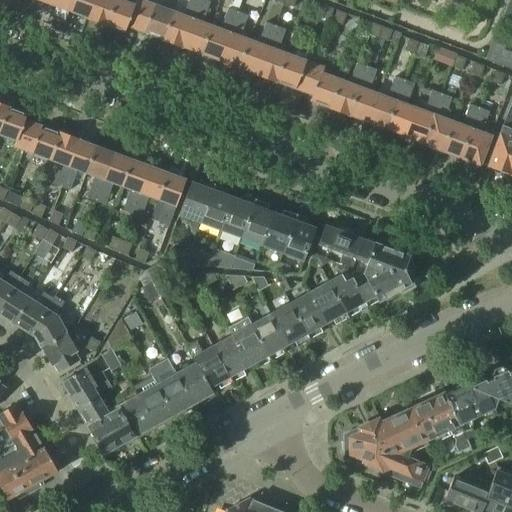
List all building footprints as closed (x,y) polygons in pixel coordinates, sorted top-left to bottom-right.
[(54,0),(52,7),(71,13),(75,0),(54,0)] [(75,0),(71,13),(87,19),(87,20),(88,21),(95,0),(75,0)] [(107,27),(116,0),(95,0),(88,21),(106,28),(107,27)] [(138,0),(134,0),(133,5),(117,0),(116,0),(107,27),(124,33),(126,28),(135,31),(145,3),(138,0)] [(162,41),(161,42),(182,49),(182,48),(183,48),(200,0),(176,0),(172,12),(162,41)] [(210,2),(203,0),(200,0),(183,48),(200,55),(211,26),(202,23),(210,2)] [(511,0),(508,0),(502,17),(511,20),(511,0)] [(172,12),(145,3),(135,31),(162,41),(172,12)] [(329,22),(333,11),(323,7),(319,19),(329,22)] [(200,55),(219,61),(237,13),(227,9),(220,29),(211,26),(200,55)] [(332,23),(341,27),(346,15),(336,12),(332,23)] [(247,16),(237,13),(219,61),(237,68),(248,40),(240,37),(247,16)] [(257,44),(248,40),(237,68),(255,75),(255,76),(256,77),(275,27),(265,23),(257,44)] [(382,29),(372,25),(367,37),(377,41),(382,29)] [(275,84),(276,82),(286,54),(277,51),(285,30),(275,27),(256,77),(275,84)] [(382,29),(377,41),(387,45),(392,32),(382,29)] [(408,38),(403,51),(414,55),(419,42),(408,38)] [(419,42),(414,55),(424,59),(429,46),(419,42)] [(441,65),(451,69),(456,56),(446,52),(441,65)] [(276,82),(303,93),(313,64),(286,54),(276,82)] [(466,59),(456,56),(451,69),(461,73),(466,59)] [(349,84),(343,82),(332,110),(332,111),(347,117),(367,67),(357,63),(349,84)] [(474,63),(470,75),(479,78),(484,66),(474,63)] [(324,68),(313,64),(303,93),(311,96),(309,101),(332,110),(343,82),(322,74),(324,68)] [(377,71),(367,67),(347,117),(349,118),(349,116),(366,123),(377,94),(369,91),(377,71)] [(495,71),(491,82),(501,85),(504,74),(495,71)] [(386,98),(377,94),(366,123),(385,130),(404,81),(394,77),(386,98)] [(385,130),(404,137),(415,108),(407,105),(414,85),(404,81),(385,130)] [(424,112),(415,108),(404,137),(422,144),(441,95),(432,91),(424,112)] [(422,145),(441,152),(452,122),(445,119),(452,99),(441,95),(422,144),(422,145)] [(0,130),(8,109),(9,109),(10,108),(0,103),(0,130)] [(461,126),(452,122),(441,152),(460,159),(479,109),(470,105),(461,126)] [(0,130),(0,136),(14,142),(12,148),(23,152),(33,124),(25,121),(27,115),(9,109),(8,109),(0,130)] [(460,159),(479,167),(491,136),(482,133),(489,112),(479,109),(460,159)] [(23,152),(49,162),(59,134),(33,124),(23,152)] [(509,176),(511,167),(511,137),(511,134),(511,131),(502,128),(487,168),(497,172),(497,173),(498,176),(505,179),(509,177),(509,176)] [(59,133),(59,134),(49,162),(57,165),(50,185),(60,189),(78,141),(78,140),(59,133)] [(95,147),(78,141),(60,189),(69,192),(77,172),(85,175),(95,147)] [(86,198),(96,202),(113,154),(95,147),(85,175),(93,178),(86,198)] [(131,160),(113,154),(96,202),(105,205),(112,185),(121,188),(131,160)] [(121,211),(132,215),(149,167),(131,160),(121,188),(129,191),(121,211)] [(167,173),(149,167),(132,215),(140,218),(148,198),(157,201),(167,173)] [(168,228),(186,181),(167,173),(157,201),(164,204),(157,224),(168,228)] [(190,182),(178,216),(199,224),(214,185),(199,179),(197,185),(190,182)] [(199,224),(220,231),(233,198),(226,195),(228,190),(214,185),(199,224)] [(9,192),(5,202),(12,205),(16,195),(9,192)] [(220,231),(241,239),(256,200),(241,195),(239,200),(233,198),(220,231)] [(25,197),(20,208),(29,212),(34,201),(25,197)] [(269,205),(256,200),(241,239),(261,247),(274,213),(267,211),(269,205)] [(36,203),(32,214),(41,218),(45,207),(36,203)] [(3,208),(0,212),(0,220),(5,224),(11,213),(3,208)] [(53,210),(48,221),(58,225),(63,214),(53,210)] [(261,247),(282,254),(296,216),(282,210),(280,216),(274,213),(261,247)] [(11,213),(5,224),(13,229),(20,218),(11,213)] [(296,216),(282,254),(303,262),(316,229),(308,226),(310,221),(296,216)] [(38,225),(32,235),(41,241),(47,230),(38,225)] [(97,229),(88,225),(83,238),(93,241),(97,229)] [(324,226),(317,245),(342,254),(338,263),(344,266),(346,269),(348,273),(351,271),(355,260),(362,240),(352,236),(353,233),(339,227),(338,231),(324,226)] [(49,229),(43,240),(52,245),(58,235),(49,229)] [(117,252),(127,256),(135,235),(125,231),(121,240),(117,252)] [(107,248),(117,252),(121,240),(111,236),(107,248)] [(143,237),(139,247),(144,249),(148,239),(143,237)] [(75,242),(66,238),(61,250),(71,254),(75,242)] [(355,260),(365,263),(374,244),(373,241),(367,239),(364,241),(362,240),(355,260)] [(368,308),(378,302),(396,292),(402,294),(414,288),(411,254),(397,249),(395,252),(374,244),(365,263),(362,274),(352,280),(358,290),(368,308)] [(144,265),(149,252),(140,248),(134,260),(144,265)] [(169,263),(172,264),(185,265),(189,254),(174,248),(169,263)] [(206,267),(211,256),(191,248),(189,254),(185,265),(206,267)] [(234,258),(230,269),(252,271),(254,265),(234,258)] [(161,262),(144,271),(150,282),(166,273),(161,262)] [(286,275),(289,267),(278,263),(274,274),(286,275)] [(339,272),(341,276),(328,283),(347,319),(368,308),(358,290),(352,280),(348,273),(346,269),(339,272)] [(187,272),(171,271),(180,286),(191,279),(187,272)] [(0,307),(19,278),(9,272),(6,277),(8,282),(6,285),(0,280),(0,307)] [(197,273),(205,288),(217,281),(213,274),(197,273)] [(232,291),(247,283),(243,277),(224,275),(232,291)] [(258,292),(268,287),(263,279),(250,277),(258,292)] [(0,316),(13,324),(29,299),(18,292),(20,289),(25,290),(29,284),(19,278),(0,307),(0,316)] [(289,290),(284,281),(278,285),(283,294),(289,290)] [(141,287),(149,301),(158,296),(150,282),(141,287)] [(335,326),(347,319),(328,283),(308,294),(326,324),(332,321),(335,326)] [(40,306),(29,299),(13,324),(29,335),(52,299),(43,293),(39,299),(42,304),(40,306)] [(308,294),(289,304),(309,340),(322,333),(320,328),(326,324),(308,294)] [(34,338),(41,349),(67,333),(57,317),(60,313),(58,312),(64,303),(54,296),(52,299),(29,335),(34,338)] [(289,304),(270,315),(287,346),(294,343),(296,347),(309,340),(289,304)] [(135,312),(122,320),(129,331),(142,324),(135,312)] [(222,330),(226,327),(220,315),(215,317),(222,330)] [(281,350),(287,346),(270,315),(251,325),(270,361),(283,354),(281,350)] [(258,368),(270,361),(251,325),(247,318),(227,329),(231,336),(248,367),(255,364),(258,368)] [(120,320),(111,335),(118,348),(132,340),(120,320)] [(41,349),(51,367),(53,365),(58,373),(79,360),(75,353),(77,351),(67,333),(41,349)] [(231,336),(212,347),(232,383),(245,375),(243,371),(248,367),(231,336)] [(91,337),(84,349),(94,355),(101,343),(91,337)] [(192,357),(195,363),(210,388),(217,385),(219,390),(232,383),(212,347),(202,352),(196,343),(187,348),(192,357)] [(110,371),(120,366),(112,351),(101,357),(110,371)] [(168,361),(148,372),(151,377),(173,416),(183,410),(184,413),(194,407),(176,374),(168,361)] [(195,363),(176,374),(194,407),(204,401),(203,399),(213,394),(210,388),(195,363)] [(508,403),(511,401),(511,369),(507,372),(506,368),(501,366),(492,370),(490,375),(492,379),(486,381),(484,378),(479,376),(472,379),(470,384),(472,389),(497,399),(508,403)] [(71,401),(92,389),(96,395),(110,388),(101,371),(91,377),(87,369),(61,384),(71,401)] [(132,388),(137,396),(155,429),(165,423),(164,421),(173,416),(151,377),(132,388)] [(493,408),(497,399),(472,389),(470,384),(469,385),(468,383),(466,384),(465,382),(455,387),(456,389),(444,394),(465,440),(466,439),(475,435),(471,426),(472,425),(469,419),(493,408)] [(107,415),(96,395),(92,389),(71,401),(103,455),(108,452),(109,454),(121,448),(119,445),(133,437),(117,409),(107,415)] [(465,440),(444,394),(432,400),(432,398),(421,402),(422,405),(409,410),(423,441),(448,429),(451,435),(453,434),(455,440),(454,445),(458,453),(470,447),(466,439),(465,440)] [(117,407),(117,409),(133,437),(143,432),(145,434),(155,429),(137,396),(117,407)] [(58,472),(17,404),(0,413),(0,487),(7,500),(15,496),(17,500),(29,494),(27,489),(43,480),(45,485),(57,478),(55,474),(58,472)] [(411,446),(423,441),(409,410),(407,411),(406,409),(396,414),(397,416),(381,423),(378,419),(365,425),(372,441),(407,456),(411,446)] [(345,458),(419,488),(421,485),(428,465),(407,456),(372,441),(365,425),(344,435),(345,458)] [(490,450),(495,461),(502,458),(497,447),(490,450)] [(490,450),(482,453),(487,465),(495,461),(490,450)] [(490,511),(500,511),(511,484),(511,472),(497,467),(487,491),(481,507),(482,508),(491,511),(490,511)] [(444,499),(451,502),(452,503),(452,504),(471,511),(472,511),(474,511),(480,511),(482,508),(481,507),(487,491),(453,477),(444,499)] [(511,511),(511,484),(500,511),(511,511)] [(267,511),(271,503),(258,498),(257,502),(249,499),(227,511),(226,510),(225,511),(267,511)] [(283,511),(285,509),(271,503),(267,511),(283,511)]
